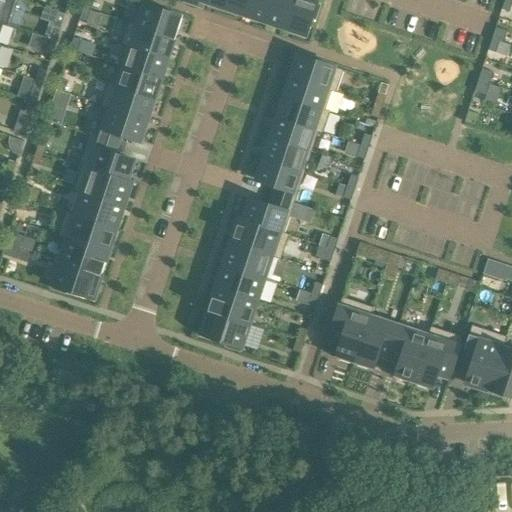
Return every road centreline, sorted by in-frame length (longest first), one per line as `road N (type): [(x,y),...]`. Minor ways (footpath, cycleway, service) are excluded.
road 1 (residential): [(133,342),(396,431),(511,430)]
road 2 (residential): [(133,342),(236,37)]
road 3 (residential): [(0,298),(133,342)]
